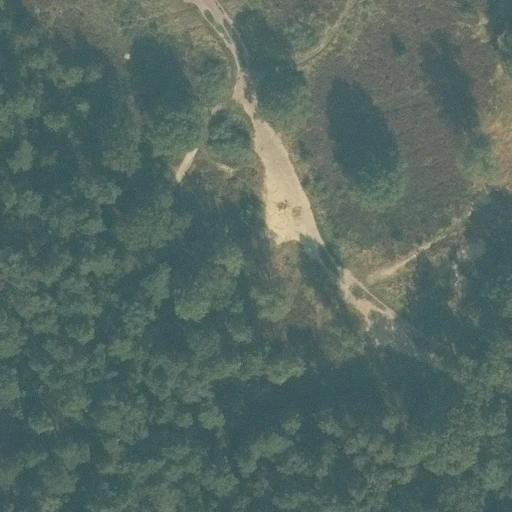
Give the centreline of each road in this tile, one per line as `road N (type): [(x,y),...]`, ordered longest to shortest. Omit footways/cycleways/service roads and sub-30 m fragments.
road 1 (track): [(196,0),(249,63),(250,90),(307,254),(353,298)]
road 2 (track): [(353,298),(511,392)]
road 3 (track): [(374,511),(511,409)]
